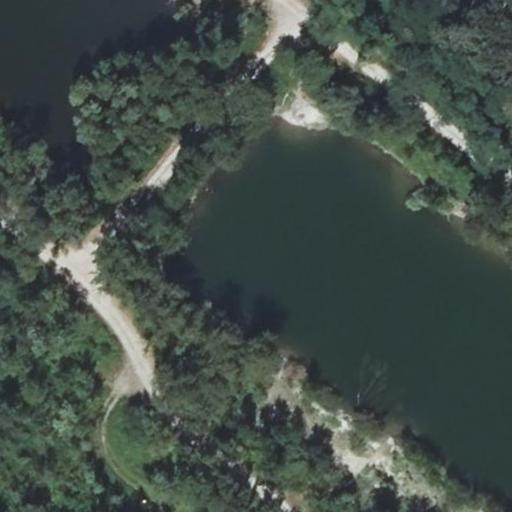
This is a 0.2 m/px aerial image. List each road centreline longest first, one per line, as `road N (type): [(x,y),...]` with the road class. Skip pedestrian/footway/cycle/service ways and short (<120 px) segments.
road 1 (track): [(0,220),(59,263),(80,253),(274,48),(273,0)]
road 2 (track): [(59,263),(111,319),(158,396),(273,511)]
road 3 (track): [(511,177),(299,0)]
road 4 (track): [(0,317),(95,373),(158,396)]
